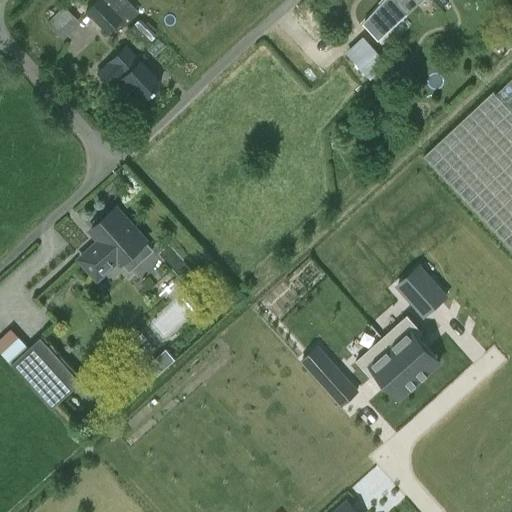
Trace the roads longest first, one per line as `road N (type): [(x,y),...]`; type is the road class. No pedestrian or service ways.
road 1 (unclassified): [(114,166),(298,0)]
road 2 (unclassified): [(0,37),(114,166)]
road 3 (unclassified): [(0,267),(114,166)]
